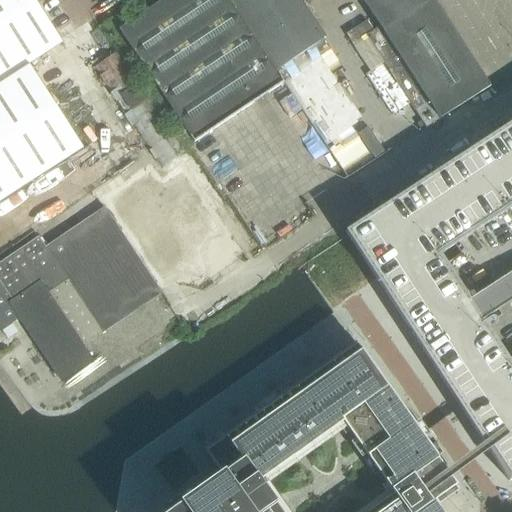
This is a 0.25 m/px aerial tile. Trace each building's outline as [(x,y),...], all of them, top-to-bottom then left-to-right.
[(34,0),(0,0),(0,202),(83,149),(29,65),(62,43),(34,0)] [(284,84),(228,0),(162,0),(119,29),(194,143),(284,84)] [(299,0),(230,0),(277,71),(325,39),(299,0)] [(439,120),(490,87),(433,0),(362,0),(380,28),(367,36),(422,121),(417,124),(421,131),(439,120)] [(511,120),(503,127),(511,140),(511,120)] [(511,208),(511,140),(503,127),(468,149),(508,211),(511,208)] [(508,211),(468,149),(433,172),(434,174),(474,233),(508,211)] [(434,174),(345,232),(348,237),(376,279),(384,292),(439,256),(474,233),(434,174)] [(511,208),(508,211),(474,233),(439,256),(475,310),(475,311),(511,366),(511,208)] [(162,294),(105,209),(44,249),(37,240),(0,264),(0,332),(19,319),(58,378),(90,357),(83,346),(101,334),(162,294)] [(439,256),(384,292),(420,347),(475,311),(475,310),(439,256)] [(475,311),(420,347),(456,402),(511,366),(475,311)] [(225,437),(205,451),(222,474),(217,478),(168,511),(440,511),(432,500),(434,498),(441,507),(459,494),(452,485),(455,483),(440,463),(407,416),(389,391),(356,344),(225,437)] [(511,366),(456,402),(509,482),(510,482),(511,479),(511,366)]
